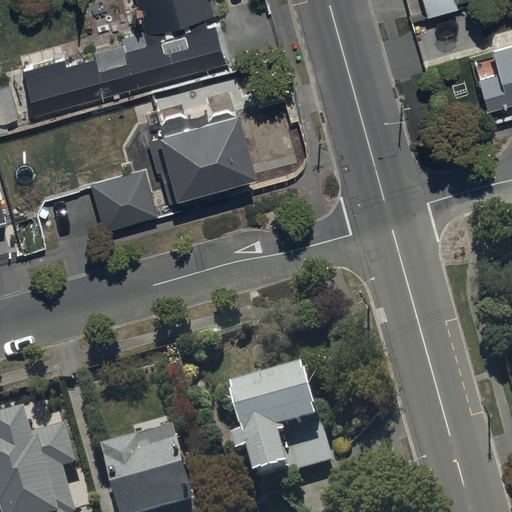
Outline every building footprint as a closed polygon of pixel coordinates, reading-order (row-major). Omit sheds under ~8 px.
[(134,0),(145,35),(121,41),(122,44),(92,53),(94,60),(69,67),(67,60),(23,73),(35,117),(229,62),(220,29),(208,32),(206,24),(220,20),(215,0),(134,0)] [(421,0),(427,19),(458,11),(457,7),(482,0),(421,0)] [(511,48),(492,54),(498,76),(476,82),(485,115),(511,107),(511,48)] [(238,119),(146,141),(161,205),(253,183),(238,119)] [(104,231),(158,216),(145,171),(91,186),(104,231)] [(306,361),(232,381),(244,428),(235,430),(240,449),(249,447),(257,476),(292,466),(290,458),(331,447),(323,419),(321,419),(306,361)] [(0,511),(66,511),(67,511),(74,510),(62,464),(74,460),(64,423),(30,432),(22,404),(0,410),(0,511)] [(199,511),(174,421),(101,442),(120,511),(199,511)]
